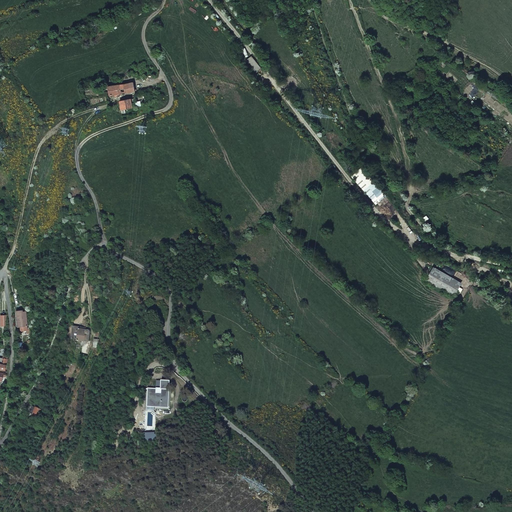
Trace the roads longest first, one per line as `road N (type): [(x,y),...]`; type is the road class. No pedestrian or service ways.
road 1 (track): [(205,0),(369,208),(422,252),(511,267)]
road 2 (unclassified): [(83,258),(103,244),(166,282),(171,357),(217,416),(286,465),(315,511)]
road 3 (track): [(311,0),(350,113),(410,212),(511,301)]
road 4 (track): [(2,271),(39,146),(63,122),(97,108),(81,127),(75,160),(99,211),(103,244)]
road 5 (residential): [(0,446),(40,379),(83,258)]
road 6 (residential): [(0,272),(12,355),(0,430)]
road 7 (track): [(164,0),(143,33),(163,75),(97,108)]
